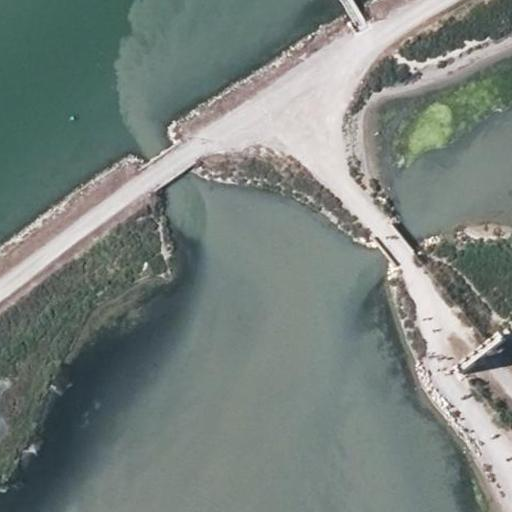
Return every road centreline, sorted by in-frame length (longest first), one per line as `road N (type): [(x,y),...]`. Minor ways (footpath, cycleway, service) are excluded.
road 1 (track): [(377,39),(144,185),(0,294)]
road 2 (track): [(511,472),(450,378),(430,301),(283,95)]
